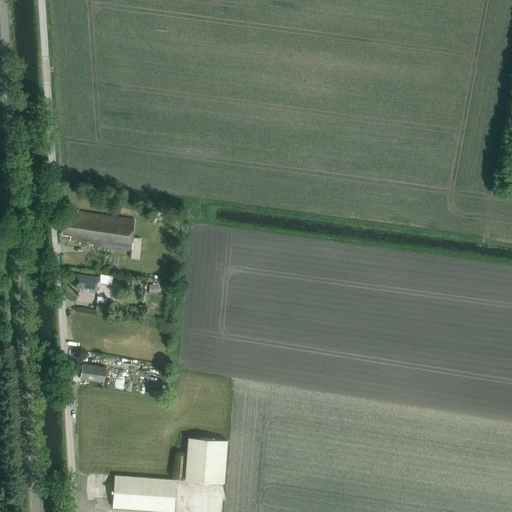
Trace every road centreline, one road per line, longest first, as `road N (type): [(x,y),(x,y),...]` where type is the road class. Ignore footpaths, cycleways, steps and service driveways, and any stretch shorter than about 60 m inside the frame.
road 1 (unclassified): [(35,511),(2,0)]
road 2 (unclassified): [(71,511),(40,0)]
